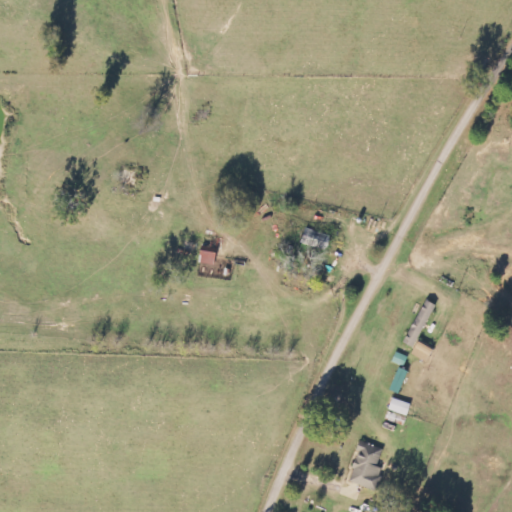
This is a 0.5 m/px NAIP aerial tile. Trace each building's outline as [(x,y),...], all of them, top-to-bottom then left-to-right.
[(304,244),(329,253),(332,244),(320,240),(323,234),(309,229),(304,244)] [(440,306),(429,300),(406,342),(416,348),(440,306)] [(415,355),(431,364),(438,350),(422,342),(415,355)] [(412,358),(399,353),(395,362),(408,367),(412,358)] [(402,395),(412,373),(402,368),(392,390),(402,395)] [(410,417),(414,405),(395,399),(391,411),(410,417)] [(349,479),(377,492),(388,471),(379,467),(387,452),(367,442),(349,479)]
